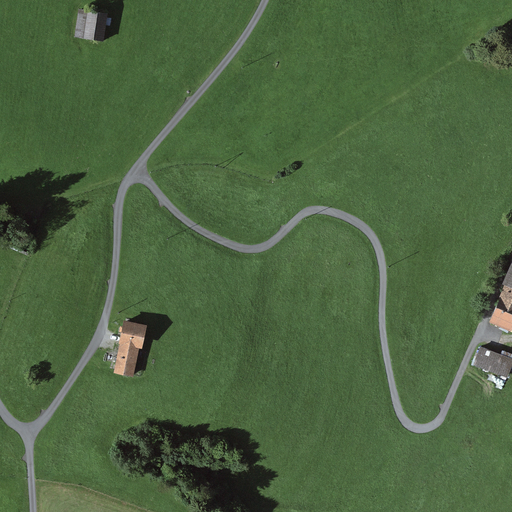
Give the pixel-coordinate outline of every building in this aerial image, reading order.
[(110,16),(78,11),(75,36),(106,41),(110,16)] [(499,307),(511,313),(511,291),(507,289),(499,307)] [(511,315),(497,311),(492,325),(511,332),(511,315)] [(149,325),(122,320),(117,343),(123,344),(119,372),(135,375),(140,346),(145,347),(149,325)] [(511,370),(511,359),(481,348),(474,367),(509,379),(511,370)]
